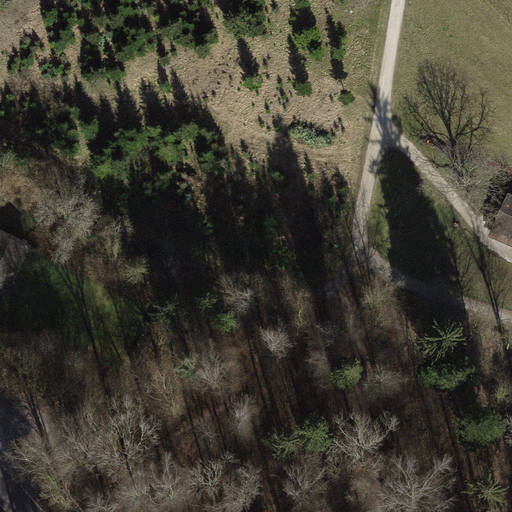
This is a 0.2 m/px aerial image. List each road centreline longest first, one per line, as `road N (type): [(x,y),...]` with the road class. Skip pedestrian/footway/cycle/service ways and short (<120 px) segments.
road 1 (track): [(382,511),(356,255),(308,286),(36,193),(0,194)]
road 2 (track): [(395,0),(354,227),(356,255),(382,277),(511,326)]
road 3 (track): [(377,128),(486,243),(511,255)]
